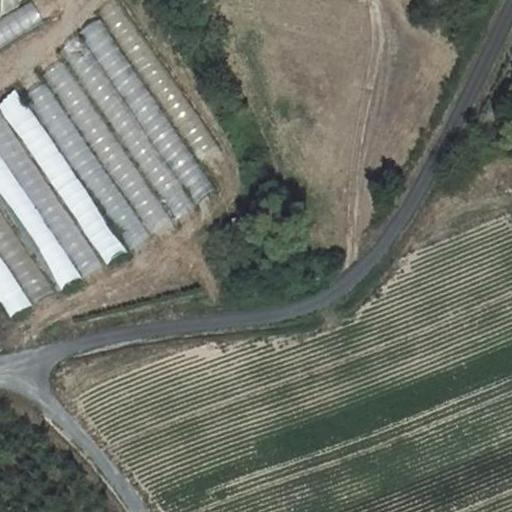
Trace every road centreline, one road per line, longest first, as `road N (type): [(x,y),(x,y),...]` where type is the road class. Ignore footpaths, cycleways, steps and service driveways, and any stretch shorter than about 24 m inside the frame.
road 1 (unclassified): [(16,366),(91,341),(257,316),(351,281),(421,186),(511,6)]
road 2 (unclassified): [(16,366),(104,461),(139,511)]
